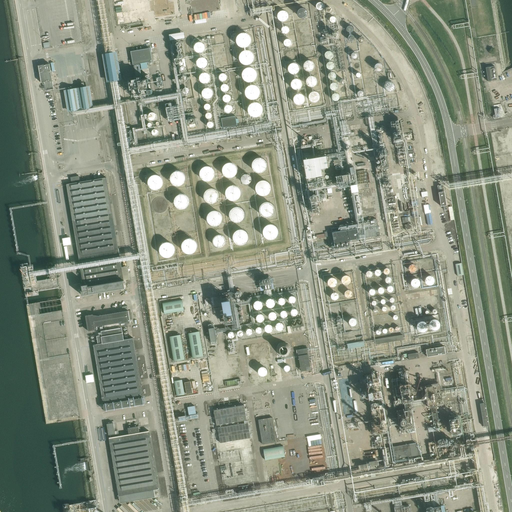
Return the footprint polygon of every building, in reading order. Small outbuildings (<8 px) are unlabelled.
[(308,9),(308,8),(307,6),(306,5),(305,5),(303,4),(301,4),(300,5),(299,6),(298,7),(298,8),(298,9),(298,11),(299,13),(300,13),(301,14),(303,14),(304,14),(306,13),(307,13),(307,11),(308,10),(308,9)] [(288,13),(288,11),(287,9),(286,9),(285,8),(283,8),(281,8),(280,9),(279,10),(279,11),(279,12),(279,13),(279,15),(280,15),(280,16),(282,17),(284,17),(286,17),(287,16),(288,14),(288,13)] [(290,29),(289,28),(289,26),(287,25),(286,25),(284,25),(283,25),(282,26),(281,27),(281,29),(281,30),(282,32),(283,33),(284,33),(285,33),(287,33),(288,32),(289,31),(290,29)] [(236,34),(235,40),(239,45),(246,46),(251,41),(250,34),(246,31),(240,31),(236,34)] [(184,32),(169,35),(170,41),(185,38),(184,32)] [(292,42),(291,40),(291,39),(289,38),(288,38),(286,38),(285,39),(284,40),(284,42),(284,43),(285,45),(286,46),(287,46),(289,46),(290,45),(291,45),(291,43),(292,42)] [(205,46),(205,44),(203,43),(202,41),(200,41),(199,41),(197,41),(196,42),(195,43),(195,44),(194,45),(194,46),(195,48),(195,49),(196,50),(197,51),(199,52),(201,51),(203,51),(204,50),(204,49),(205,48),(205,46)] [(239,52),(238,58),(242,63),(248,64),(253,58),(253,52),(249,48),(243,48),(239,52)] [(148,69),(147,63),(152,62),(150,49),(131,52),(133,65),(140,64),(141,70),(148,69)] [(333,55),(333,53),(332,52),(331,51),(330,51),(329,50),(327,51),(326,51),(326,52),(325,53),(325,54),(325,56),(326,57),(327,58),(328,59),(330,59),(331,58),(332,58),(333,56),(333,55)] [(122,80),(117,52),(102,55),(108,83),(122,80)] [(208,63),(208,62),(208,61),(207,60),(207,59),(206,58),(204,57),(203,57),(202,57),(201,57),(200,57),(198,58),(197,59),(197,60),(196,61),(196,62),(196,63),(197,64),(197,65),(198,66),(199,67),(200,68),(201,68),(203,68),(204,68),(206,67),(207,65),(207,64),(208,63)] [(315,65),(315,63),(314,62),(313,61),(312,60),(311,60),(310,59),(309,59),(308,60),(307,60),(305,61),(304,62),(304,63),(304,65),(304,67),(304,68),(305,69),(306,70),(307,70),(309,71),(311,71),(312,70),(313,69),(314,68),(315,67),(315,65)] [(300,68),(299,66),(299,65),(299,64),(298,63),(297,63),(296,62),(295,62),(294,62),(292,62),(291,62),(290,63),(289,63),(288,64),(288,65),(287,66),(287,68),(288,70),(288,71),(289,72),(290,72),(291,73),(292,74),(293,74),(294,74),(296,73),(297,72),(298,71),(299,70),(299,69),(300,68)] [(49,64),(38,66),(41,82),(44,82),(46,91),(54,89),(49,64)] [(243,70),(242,76),(246,81),(253,81),(257,76),(257,70),(253,66),(247,66),(243,70)] [(488,82),(497,80),(494,66),(485,68),(488,82)] [(211,77),(210,75),(210,74),(209,73),(207,72),(205,71),(204,71),(203,71),(202,72),(201,72),(200,73),(200,74),(199,75),(199,77),(199,78),(200,79),(200,80),(201,81),(203,82),(205,82),(206,82),(207,82),(209,81),(210,79),(210,78),(211,77)] [(384,76),(383,75),(383,73),(382,73),(381,72),(380,72),(378,72),(377,73),(376,75),(375,76),(376,78),(376,79),(378,80),(379,80),(381,80),(382,79),(383,78),(384,76)] [(318,81),(318,80),(318,79),(317,78),(317,77),(316,76),(315,75),(314,75),(312,75),(311,75),(310,75),(309,75),(308,76),(307,77),(306,78),(306,79),(306,80),(306,82),(307,83),(307,84),(308,85),(309,86),(311,86),(313,86),(314,86),(315,85),(317,84),(317,83),(317,82),(318,81)] [(301,85),(301,83),(301,82),(300,81),(299,80),(298,79),(296,79),(295,79),(293,79),(292,80),(291,81),(290,82),(290,84),(290,85),(290,87),(291,88),(291,89),(292,90),(293,90),(294,90),(296,91),(297,91),(298,90),(299,89),(300,88),(301,87),(301,86),(301,85)] [(394,86),(394,85),(394,84),(393,83),(392,82),(390,82),(388,82),(387,82),(386,83),(385,84),(385,85),(385,86),(385,88),(385,89),(386,89),(387,90),(389,91),(391,91),(392,90),(393,90),(393,89),(394,88),(394,86)] [(245,87),(244,93),(249,99),(255,99),(260,94),(259,88),(255,84),(249,84),(245,87)] [(66,90),(70,112),(93,108),(90,86),(66,90)] [(213,92),(213,91),(213,89),(212,88),(211,87),(210,87),(209,86),(207,86),(205,86),(204,87),(203,88),(202,90),(202,91),(202,92),(202,93),(202,94),(203,96),(204,97),(205,97),(207,97),(208,97),(209,97),(211,96),(213,94),(213,93),(213,92)] [(321,97),(321,96),(321,95),(320,94),(319,92),(318,91),(316,90),(315,90),(314,90),(313,90),(311,91),(310,92),(310,93),(309,94),(308,96),(309,98),(309,99),(310,100),(311,101),(312,102),(314,102),(315,102),(317,102),(318,102),(319,101),(320,100),(320,99),(321,98),(321,97)] [(495,119),(499,118),(499,117),(504,116),(504,115),(511,111),(511,100),(501,106),(498,90),(491,91),(495,115),(494,115),(494,116),(493,116),(493,117),(493,118),(494,118),(494,119),(495,119)] [(340,96),(340,95),(339,93),(338,93),(336,92),(335,92),(334,93),(333,95),(332,96),(333,98),(333,99),(335,100),(336,100),(338,100),(339,99),(340,98),(340,96)] [(304,100),(304,98),(303,97),(302,96),(301,95),(300,95),(299,94),(297,94),(297,95),(296,95),(295,96),(293,98),(293,99),(293,100),(293,102),(294,103),(294,104),(295,104),(296,105),(298,105),(299,105),(301,105),(302,104),(303,102),(304,101),(304,100)] [(248,105),(247,111),(252,116),(258,117),(263,112),(262,105),(258,102),(252,102),(248,105)] [(177,121),(177,106),(168,106),(168,121),(177,121)] [(151,111),(148,117),(154,121),(157,115),(151,111)] [(221,118),(223,127),(237,125),(236,116),(221,118)] [(375,149),(381,181),(390,180),(384,147),(375,149)] [(252,160),(251,165),(256,171),(262,171),(267,166),(266,160),(262,156),(256,156),(252,160)] [(326,156),(304,159),(306,178),(322,176),(321,168),(328,167),(326,156)] [(223,164),(221,170),(226,176),(232,176),(237,171),(237,165),(232,161),(227,161),(223,164)] [(200,169),(199,175),(204,180),(210,181),(215,175),(214,169),(210,166),(204,166),(200,169)] [(170,174),(169,179),(174,185),(180,185),(185,180),(184,174),(180,170),(174,170),(170,174)] [(254,179),(254,178),(254,177),(254,176),(253,174),(252,173),(251,173),(250,172),(249,172),(248,172),(246,172),(245,172),(244,173),(243,173),(242,174),(241,176),(241,177),(241,178),(241,179),(241,181),(242,182),(243,183),(244,184),(245,184),(246,185),(248,185),(249,185),(250,184),(251,184),(252,183),(254,181),(254,179)] [(148,177),(147,183),(152,189),(158,189),(163,184),(162,178),(158,174),(152,174),(148,177)] [(71,183),(66,184),(83,284),(82,284),(82,286),(81,286),(83,295),(125,288),(107,178),(80,181),(79,176),(71,177),(71,183)] [(256,183),(255,189),(260,195),(266,195),(271,190),(270,184),(266,180),(260,180),(256,183)] [(445,200),(446,206),(452,205),(449,184),(440,185),(442,200),(445,200)] [(226,189),(225,195),(229,201),(236,201),(241,196),(240,190),(236,186),(230,186),(226,189)] [(204,191),(203,197),(207,203),(214,203),(219,198),(218,192),(214,188),(208,188),(204,191)] [(175,196),(173,202),(178,208),(184,208),(189,203),(188,197),(184,193),(178,193),(175,196)] [(153,200),(152,206),(156,212),(163,212),(167,207),(167,201),(163,197),(157,197),(153,200)] [(260,205),(259,211),(263,216),(270,217),(274,211),(274,205),(270,202),(264,202),(260,205)] [(230,210),(228,215),(233,221),(239,221),(244,216),(244,210),(239,206),(234,206),(230,210)] [(207,213),(206,219),(210,225),(217,225),(222,220),(221,214),(217,210),(211,210),(207,213)] [(264,227),(263,233),(267,238),(274,239),(278,233),(278,227),(274,224),(268,224),(264,227)] [(359,239),(359,238),(373,236),(373,237),(376,236),(376,233),(379,232),(378,224),(371,226),(357,228),(332,232),(334,247),(350,244),(349,241),(359,239)] [(234,232),(232,238),(237,243),(243,244),(248,239),(248,232),(243,229),(238,229),(234,232)] [(224,241),(224,240),(224,239),(224,238),(223,237),(222,236),(221,235),(220,234),(219,234),(218,234),(217,234),(216,234),(215,235),(214,236),(213,237),(212,238),(212,239),(212,240),(212,241),(212,243),(213,244),(214,245),(215,246),(217,246),(218,247),(219,247),(220,246),(221,246),(222,245),(223,244),(224,243),(224,242),(224,241)] [(182,242),(181,248),(186,253),(192,254),(197,248),(196,242),(192,239),(186,238),(182,242)] [(161,245),(159,251),(164,257),(170,257),(175,252),(174,246),(170,242),(164,242),(161,245)] [(461,261),(454,263),(456,276),(463,274),(461,261)] [(351,280),(351,279),(350,278),(349,276),(348,276),(347,275),(346,275),(344,276),(343,276),(342,277),(341,279),(341,280),(341,282),(342,283),(344,284),(346,285),(347,285),(348,285),(349,284),(350,282),(351,280)] [(433,281),(433,280),(432,278),(431,277),(429,277),(428,277),(426,278),(425,279),(425,281),(425,282),(426,284),(427,285),(428,285),(429,285),(430,285),(431,285),(432,284),(433,283),(433,281)] [(337,283),(336,281),(336,280),(335,279),(334,278),(332,278),(330,278),(329,278),(328,279),(327,280),(327,281),(327,283),(327,284),(327,285),(328,286),(329,287),(331,288),(333,288),(335,287),(336,285),(336,284),(337,283)] [(419,283),(419,282),(418,280),(417,280),(417,279),(415,279),(414,279),(412,280),(412,282),(411,283),(412,285),(412,286),(414,287),(415,287),(417,287),(418,286),(419,285),(419,283)] [(352,295),(352,294),(352,293),(351,292),(349,291),(348,290),(347,291),(345,291),(344,293),(344,294),(344,296),(345,297),(346,298),(348,299),(349,298),(350,298),(351,297),(352,296),(352,295)] [(300,298),(300,297),(299,296),(298,294),(297,294),(295,293),(293,294),(292,295),(292,296),(291,298),(292,299),(293,300),(294,301),(295,302),(297,301),(298,300),(299,299),(300,298)] [(338,297),(338,295),(337,294),(336,293),(334,293),(332,293),(331,294),(330,295),(330,297),(330,298),(331,300),(333,301),(334,301),(335,301),(337,300),(338,299),(338,297)] [(289,300),(288,298),(288,297),(287,296),(285,296),(283,296),(282,297),(281,298),(281,299),(281,300),(281,301),(282,303),(283,303),(284,304),(286,304),(287,303),(288,302),(289,300)] [(277,302),(277,301),(276,299),(275,298),(273,298),(272,298),(270,299),(269,300),(269,302),(269,303),(269,304),(270,305),(271,306),(273,306),(275,306),(276,305),(277,304),(277,302)] [(230,300),(222,301),(224,315),(232,314),(230,300)] [(266,305),(265,304),(265,302),(263,301),(261,301),(260,301),(259,302),(258,304),(258,305),(258,307),(258,308),(259,308),(260,309),(262,309),(263,309),(265,308),(265,307),(266,305)] [(301,309),(300,308),(300,306),(299,306),(298,305),(297,305),(295,305),(295,306),(294,306),(293,308),(293,309),(293,311),(294,312),(295,313),(296,313),(298,313),(299,312),(300,311),(301,309)] [(291,312),(290,310),(289,309),(288,308),(286,307),(285,308),(284,309),(283,310),(282,312),(282,313),(283,313),(284,315),(285,315),(286,316),(288,315),(289,315),(290,313),(291,312)] [(341,311),(340,309),(340,308),(338,307),(337,307),(335,307),(334,308),(333,309),(333,311),(333,312),(334,314),(335,315),(336,315),(338,315),(339,314),(340,313),(341,311)] [(279,314),(279,313),(279,312),(278,311),(276,310),(275,310),(273,310),(272,311),(271,312),(271,314),(271,316),(272,317),(273,317),(274,318),(275,318),(276,318),(277,317),(278,317),(279,316),(279,314)] [(144,404),(133,338),(124,340),(122,328),(120,328),(119,324),(130,322),(128,311),(99,316),(93,315),(86,316),(88,331),(97,330),(96,327),(104,326),(105,331),(101,332),(102,335),(97,336),(98,344),(93,345),(104,410),(144,404)] [(268,316),(267,315),(266,313),(265,313),(264,312),(263,312),(262,312),(261,313),(260,314),(260,315),(259,316),(260,318),(260,319),(261,320),(262,320),(263,320),(265,320),(266,320),(266,319),(267,318),(268,316)] [(302,318),(291,320),(292,327),(304,326),(302,318)] [(342,324),(342,323),(342,322),(341,321),(340,320),(339,319),(337,319),(336,320),(334,322),(334,323),(334,325),(335,326),(336,327),(338,328),(339,328),(340,327),(341,326),(342,325),(342,324)] [(441,325),(441,323),(440,322),(439,321),(437,320),(435,321),(434,321),(433,322),(432,323),(432,325),(432,327),(433,328),(434,329),(436,330),(438,330),(439,329),(440,329),(441,327),(441,326),(441,325)] [(430,326),(430,325),(429,323),(427,322),(426,321),(424,322),(423,322),(422,323),(421,324),(421,325),(420,326),(421,328),(422,330),(423,331),(425,331),(427,331),(428,330),(430,329),(430,327),(430,326)] [(284,327),(284,326),(283,325),(282,323),(281,322),(279,322),(277,323),(276,324),(276,325),(275,327),(276,328),(276,329),(277,330),(278,330),(280,331),(281,330),(282,330),(282,329),(283,328),(284,327)] [(274,328),(273,327),(273,326),(272,325),(271,324),(269,324),(267,324),(266,325),(266,326),(265,328),(266,330),(266,331),(267,331),(268,332),(269,332),(271,332),(272,331),(273,330),(274,328)] [(404,335),(375,339),(376,344),(404,339),(404,335)] [(292,352),(292,350),(291,349),(291,348),(290,347),(289,346),(287,345),(286,345),(284,345),(283,345),(282,346),(281,346),(280,347),(279,348),(279,349),(278,351),(278,352),(278,353),(279,355),(279,356),(280,357),(281,357),(282,358),(284,358),(285,359),(288,358),(289,357),(290,356),(291,355),(291,354),(292,353),(292,352)] [(444,346),(426,349),(427,357),(445,354),(444,346)] [(307,348),(297,350),(301,371),(311,370),(307,348)] [(389,435),(378,371),(364,374),(375,437),(389,435)] [(357,410),(351,376),(338,378),(343,412),(357,410)] [(177,396),(185,395),(182,380),(174,381),(177,396)] [(185,383),(187,394),(193,393),(191,382),(185,383)] [(437,384),(423,387),(427,407),(441,404),(437,384)] [(400,433),(416,432),(413,406),(421,405),(420,400),(411,401),(411,394),(408,394),(409,401),(404,402),(405,408),(397,409),(400,433)] [(288,434),(307,431),(303,404),(287,406),(289,415),(285,415),(288,434)] [(186,415),(179,416),(180,421),(199,417),(198,414),(197,414),(195,405),(188,407),(189,416),(186,416),(186,415)] [(116,418),(118,428),(150,423),(148,413),(116,418)] [(273,417),(259,420),(263,444),(277,441),(273,417)] [(283,417),(276,418),(278,435),(284,435),(283,417)] [(114,422),(107,423),(109,435),(116,434),(114,422)] [(248,423),(217,427),(219,443),(250,439),(248,423)] [(149,431),(109,438),(120,503),(155,497),(154,490),(159,489),(149,431)] [(421,457),(419,446),(416,446),(416,443),(384,448),(384,451),(381,452),(383,463),(421,457)] [(283,445),(264,449),(265,460),(285,457),(283,445)] [(401,486),(422,482),(422,479),(420,479),(419,477),(402,480),(402,482),(400,482),(401,486)]
